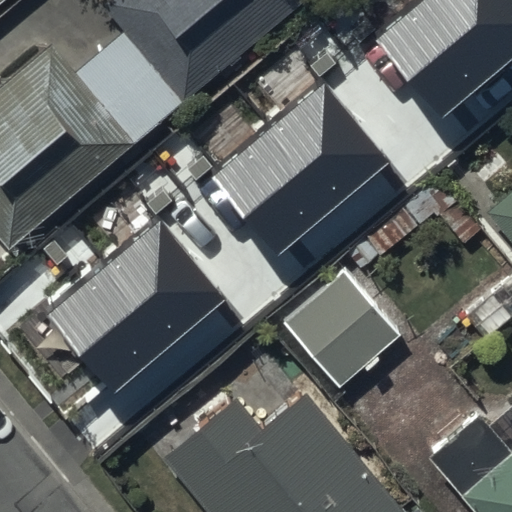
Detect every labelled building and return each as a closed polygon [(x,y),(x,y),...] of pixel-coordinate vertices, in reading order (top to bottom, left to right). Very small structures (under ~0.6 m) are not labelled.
[(103,0),(121,22),(69,64),(51,41),(0,81),(0,230),(3,235),(295,0),(103,0)] [(365,0),(335,0),(274,45),(319,101),(396,36),(365,0)] [(258,175),(225,137),(116,232),(205,349),(405,179),(358,123),(296,173),(282,157),(258,175)] [(511,185),(488,205),(511,234),(511,185)] [(340,263),(281,314),(336,378),(395,326),(340,263)] [(409,511),(302,383),(258,419),(233,388),(160,448),(212,511),(409,511)] [(511,511),(511,432),(504,439),(475,403),(426,447),(481,511),(511,511)]
